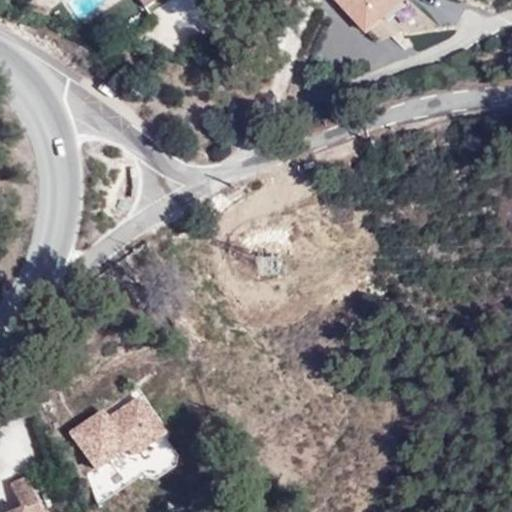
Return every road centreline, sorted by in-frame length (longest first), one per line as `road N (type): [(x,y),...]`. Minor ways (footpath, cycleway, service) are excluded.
road 1 (unclassified): [(172,187),(359,125),(511,95)]
road 2 (tertiary): [(50,117),(63,168),(59,226),(48,257),(0,324)]
road 3 (unclassified): [(0,324),(163,206),(172,187)]
road 4 (unclassified): [(172,187),(155,157),(69,112),(50,117)]
